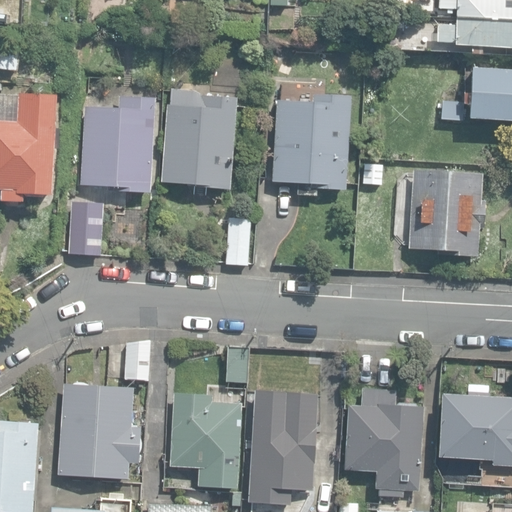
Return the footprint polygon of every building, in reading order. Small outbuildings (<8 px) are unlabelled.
[(456,18),(511,20),(511,0),(439,0),(439,10),(456,11),(456,18)] [(408,27),(409,16),(394,16),(394,27),(408,27)] [(511,20),(456,18),(455,26),(438,25),(437,42),(455,43),(455,45),(472,46),(471,54),(481,54),(482,47),(511,48),(511,20)] [(0,40),(0,68),(18,71),(24,33),(1,30),(0,40)] [(187,57),(188,42),(178,41),(177,56),(187,57)] [(301,66),(318,67),(319,51),(301,50),(301,66)] [(467,115),(511,117),(511,67),(471,65),(469,90),(462,89),(462,102),(468,102),(467,115)] [(201,188),(231,190),(237,97),(201,95),(193,91),(171,89),(169,105),(167,104),(161,183),(201,186),(201,188)] [(1,200),(23,202),(24,194),(52,195),(54,149),(59,149),(60,128),(56,128),(57,96),(0,93),(0,188),(1,189),(1,200)] [(297,193),(316,195),(317,189),(345,191),(352,96),(314,93),(313,102),(278,99),(273,181),(297,183),(297,193)] [(114,187),(114,192),(151,194),(156,98),(119,96),(119,108),(84,106),(80,185),(114,187)] [(440,117),(460,117),(461,98),(441,97),(440,117)] [(363,184),(381,185),(381,164),(363,163),(363,184)] [(436,249),(476,252),(478,224),(482,224),(484,197),(479,197),(481,170),(411,166),(407,244),(436,245),(436,249)] [(73,254),(96,255),(98,213),(75,211),(73,254)] [(227,263),(248,265),(251,218),(230,217),(227,263)] [(127,342),(125,380),(150,381),(151,339),(127,342)] [(225,381),(246,383),(249,348),(229,346),(225,381)] [(59,474),(128,479),(129,462),(139,463),(141,428),(131,427),(133,389),(65,385),(59,474)] [(267,511),(283,511),(283,505),(290,505),(291,489),(311,491),(317,400),(291,399),(291,393),(255,390),(248,502),(256,503),(268,503),(267,511)] [(361,405),(347,404),(345,470),(373,471),(372,489),(379,489),(378,496),(401,497),(401,489),(418,490),(421,404),(397,404),(397,391),(362,390),(361,405)] [(493,465),(511,465),(511,398),(489,397),(489,392),(468,391),(467,394),(441,393),(438,456),(493,459),(493,465)] [(199,486),(236,488),(241,403),(212,401),(213,395),(175,393),(170,465),(199,467),(199,486)] [(0,511),(32,511),(39,423),(0,420),(0,511)] [(128,511),(129,501),(101,499),(101,510),(52,506),(51,511),(128,511)] [(358,511),(359,501),(341,500),(339,511),(358,511)] [(212,511),(212,505),(148,502),(147,511),(212,511)]
